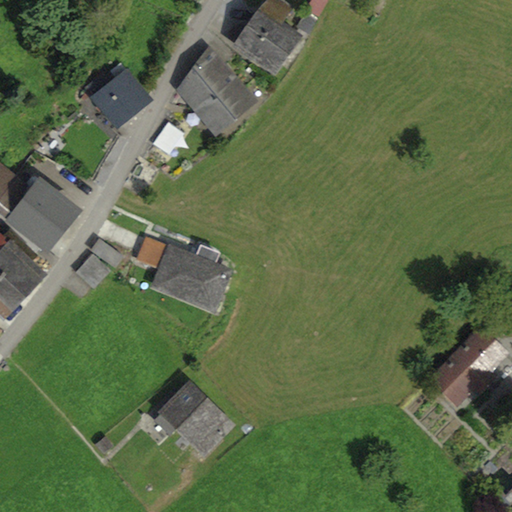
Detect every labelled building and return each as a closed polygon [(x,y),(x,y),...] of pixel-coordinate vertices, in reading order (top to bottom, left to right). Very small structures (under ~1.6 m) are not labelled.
[(229,38),(273,70),(298,35),(281,22),(291,8),(279,0),(272,0),(262,10),(246,33),(238,27),(229,38)] [(313,0),(309,10),(318,15),(326,0),(313,0)] [(217,28),(229,38),(238,27),(225,17),(217,28)] [(299,28),(308,34),(313,25),(304,20),(299,28)] [(180,86),(216,132),(251,101),(220,67),(224,64),(208,48),(180,86)] [(89,87),(118,123),(149,98),(127,71),(111,84),(104,75),(89,87)] [(168,125),(155,143),(169,153),(182,134),(168,125)] [(0,197),(14,177),(0,165),(0,197)] [(37,181),(30,191),(14,177),(0,197),(0,210),(47,248),(76,212),(37,181)] [(39,276),(27,264),(35,256),(9,232),(1,241),(0,239),(0,273),(22,294),(39,276)] [(162,269),(155,285),(213,309),(228,272),(146,239),(141,254),(164,263),(162,269)] [(94,253),(115,268),(124,257),(102,241),(94,253)] [(91,253),(76,272),(94,289),(109,269),(91,253)] [(162,269),(164,263),(141,254),(139,260),(162,269)] [(0,308),(4,312),(22,294),(0,273),(0,308)] [(504,353),(482,331),(434,379),(457,402),(474,384),(479,389),(492,376),(487,371),(504,353)] [(178,427),(204,452),(232,423),(191,383),(162,412),(178,427)] [(171,435),(178,427),(162,412),(155,419),(171,435)] [(97,445),(103,452),(111,446),(105,438),(97,445)] [(503,511),(511,504),(501,494),(493,502),(503,511)]
